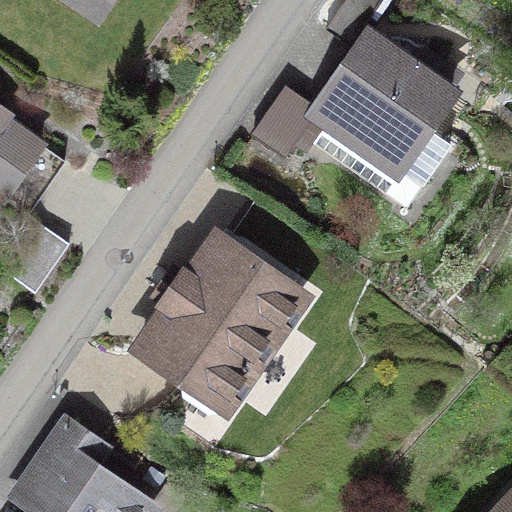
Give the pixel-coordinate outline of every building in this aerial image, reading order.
[(381,0),(345,0),(325,29),(350,46),(381,0)] [(369,35),(314,114),(420,186),(449,145),(426,128),(451,92),(369,35)] [(0,196),(27,215),(64,161),(0,116),(0,196)] [(69,244),(44,227),(10,276),(34,293),(69,244)] [(300,296),(218,238),(141,349),(186,381),(181,388),(183,396),(208,414),(216,413),(223,406),(300,296)] [(45,509),(42,511),(140,511),(145,505),(90,467),(105,446),(66,419),(17,490),(45,509)] [(511,511),(511,494),(494,511),(511,511)]
